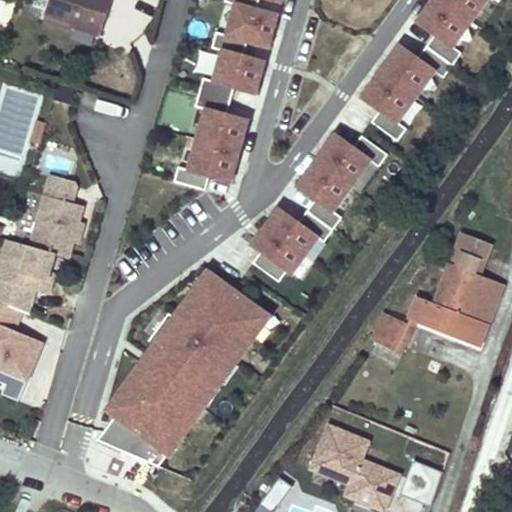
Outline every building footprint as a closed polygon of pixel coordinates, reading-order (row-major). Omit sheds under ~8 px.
[(48,0),(44,15),(71,24),(69,28),(99,38),(110,0),(48,0)] [(278,0),(222,0),(222,2),(233,5),(233,4),(253,9),(255,0),(268,0),(278,3),(278,0)] [(432,34),(423,47),(449,65),(458,53),(449,46),(468,20),(440,0),(429,0),(414,21),(432,34)] [(440,0),(468,20),(482,0),(492,0),(495,2),(496,0),(440,0)] [(233,4),(233,5),(224,36),(213,32),(209,48),(219,51),(220,50),(240,56),(244,42),(265,48),(274,16),(253,9),(233,4)] [(71,24),(44,15),(41,22),(69,31),(69,28),(71,24)] [(397,45),(378,72),(413,97),(432,72),(441,78),(449,65),(423,47),(415,58),(397,45)] [(262,62),(240,56),(220,50),(219,51),(211,81),(201,78),(197,93),(228,101),(231,88),(253,94),(262,62)] [(211,77),(215,57),(199,53),(194,74),(211,77)] [(395,123),(413,97),(378,72),(360,98),(377,110),(369,122),(395,141),(404,129),(395,123)] [(228,101),(197,93),(193,107),(203,110),(194,141),(236,153),(245,120),(224,114),(228,101)] [(349,186),(368,161),(376,167),(385,154),(359,135),(351,147),(333,134),(314,161),(349,186)] [(236,153),(194,141),(186,171),(176,168),(172,182),(203,191),(207,177),(228,183),(236,153)] [(331,212),(349,186),(314,161),(295,187),(313,199),(305,211),(331,230),(340,218),(331,212)] [(6,242),(0,264),(0,303),(22,312),(28,315),(34,291),(43,293),(49,271),(54,256),(67,260),(82,207),(71,204),(75,188),(72,183),(49,177),(29,249),(6,242)] [(277,208),(263,227),(303,256),(316,238),(322,243),(331,230),(305,211),(296,223),(277,208)] [(251,264),(277,282),(285,271),(290,274),(303,256),(263,227),(250,246),(259,252),(251,264)] [(489,249),(461,238),(433,306),(417,299),(410,319),(480,345),(487,327),(477,322),(492,282),(478,277),(489,249)] [(50,295),(56,273),(49,271),(43,293),(50,295)] [(206,272),(191,293),(198,298),(213,278),(206,272)] [(128,396),(113,416),(130,428),(115,450),(158,468),(167,455),(161,451),(176,430),(183,435),(220,384),(214,380),(229,360),(234,364),(253,338),(246,332),(261,312),(213,278),(198,298),(191,293),(172,318),(167,314),(147,342),(153,346),(161,352),(148,370),(139,364),(121,390),(128,396)] [(503,286),(492,282),(477,322),(487,327),(503,286)] [(22,312),(0,303),(0,383),(6,385),(2,395),(19,402),(43,343),(14,331),(22,312)] [(261,312),(246,332),(253,338),(268,317),(261,312)] [(148,370),(161,352),(153,346),(139,364),(148,370)] [(220,384),(234,364),(229,360),(214,380),(220,384)] [(511,382),(503,409),(511,412),(511,382)] [(121,390),(106,411),(113,416),(128,396),(121,390)] [(368,442),(329,426),(311,469),(350,485),(346,495),(384,511),(396,484),(389,481),(392,473),(361,460),(368,442)] [(176,430),(161,451),(167,455),(168,456),(183,435),(176,430)] [(400,495),(431,506),(443,473),(411,462),(400,495)] [(399,476),(392,473),(389,481),(396,484),(399,476)]
